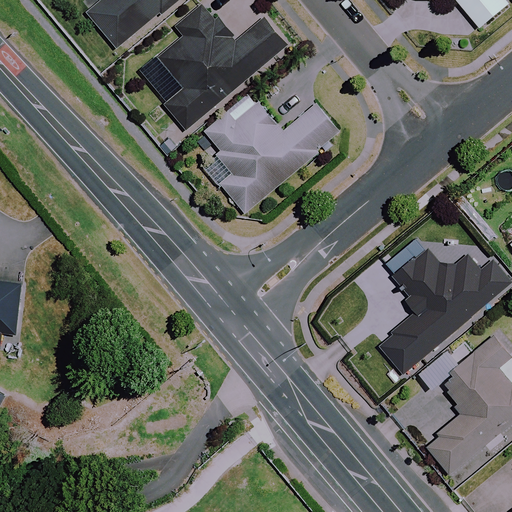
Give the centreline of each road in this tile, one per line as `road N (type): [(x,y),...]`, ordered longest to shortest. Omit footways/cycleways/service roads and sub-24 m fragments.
road 1 (secondary): [(0,64),(235,315)]
road 2 (tertiary): [(443,137),(235,315)]
road 3 (secondary): [(235,315),(391,511)]
road 4 (residential): [(326,0),(443,137)]
